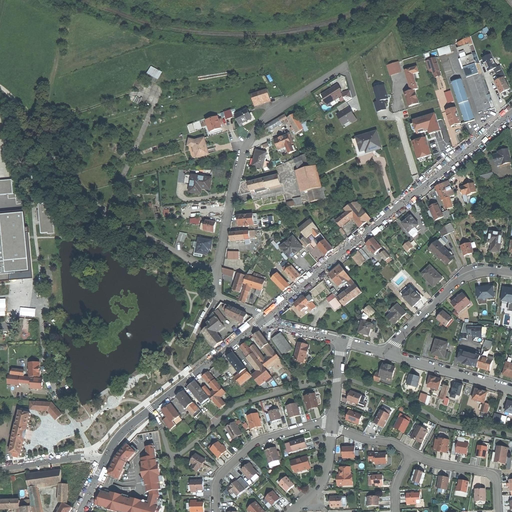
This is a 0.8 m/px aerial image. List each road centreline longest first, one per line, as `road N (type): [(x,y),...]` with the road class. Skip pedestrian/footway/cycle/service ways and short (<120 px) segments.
road 1 (unclassified): [(92,456),(46,360),(35,146),(41,142),(111,216),(216,272)]
road 2 (secondary): [(263,320),(511,114)]
road 3 (residential): [(216,272),(247,142),(287,101),(345,65)]
road 4 (residential): [(331,426),(315,423),(251,445),(217,481),(216,511)]
road 5 (residential): [(389,353),(454,284),(488,271),(511,274)]
road 6 (secondary): [(150,409),(263,320)]
road 7 (residential): [(389,353),(511,388)]
road 8 (residential): [(498,511),(495,475),(411,452)]
